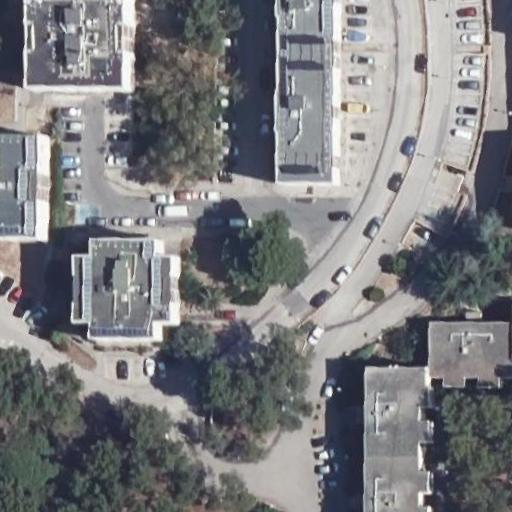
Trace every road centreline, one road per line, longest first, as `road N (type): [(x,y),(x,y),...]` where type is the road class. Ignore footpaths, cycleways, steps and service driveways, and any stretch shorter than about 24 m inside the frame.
road 1 (residential): [(356,232),(216,378),(177,396),(99,386),(0,329)]
road 2 (residential): [(398,0),(397,120),(356,232)]
road 3 (residential): [(262,200),(230,207),(96,191),(94,125)]
road 4 (residential): [(252,0),(251,180),(262,200)]
